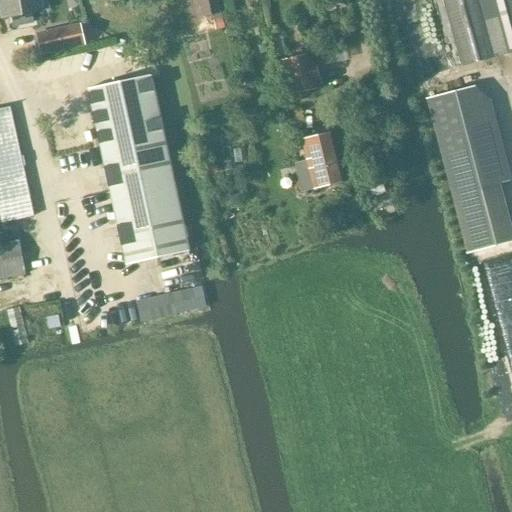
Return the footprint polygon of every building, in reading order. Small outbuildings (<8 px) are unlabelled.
[(39,0),(0,0),(0,7),(2,19),(12,17),(14,27),(33,23),(31,13),(41,12),(39,0)] [(199,0),(203,17),(220,14),(216,0),(199,0)] [(511,0),(443,0),(461,66),(511,52),(511,0)] [(83,44),(79,25),(36,35),(41,54),(83,44)] [(282,64),(289,94),(322,86),(315,56),(282,64)] [(126,266),(189,252),(151,76),(88,90),(126,266)] [(474,86),(426,99),(451,197),(496,185),(500,184),(511,181),(491,102),(474,86)] [(23,158),(21,156),(10,108),(0,109),(0,211),(3,224),(34,217),(23,169),(25,166),(23,158)] [(302,141),(313,189),(345,181),(334,133),(302,141)] [(0,279),(26,275),(20,241),(0,244),(0,279)]
